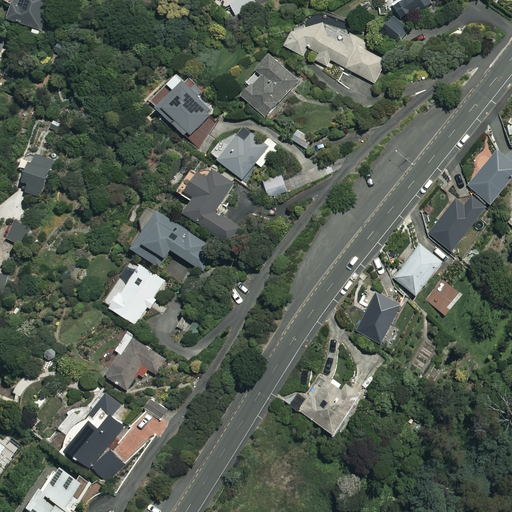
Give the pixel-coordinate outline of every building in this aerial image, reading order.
[(56,0),(21,0),(14,23),(45,34),(56,0)] [(257,5),(254,0),(241,0),(231,5),(235,14),(257,5)] [(402,0),(395,5),(402,16),(385,27),(397,45),(410,36),(402,24),(427,8),(429,11),(435,7),(433,4),(438,0),(402,0)] [(337,28),(324,22),(322,27),(315,23),(312,30),(298,23),(292,34),(296,36),(289,49),(307,59),(312,50),(321,55),(317,62),(329,68),(333,61),(376,85),(389,62),(363,48),(366,43),(354,36),(349,47),(332,38),(337,28)] [(302,82),(274,57),(249,85),(253,89),(245,98),(269,119),(302,82)] [(222,121),(189,87),(163,112),(188,138),(192,134),(199,142),(222,121)] [(281,147),(271,139),(266,144),(249,130),(233,149),(225,142),(214,156),(244,181),(258,163),(264,168),(281,147)] [(511,154),(509,158),(502,152),(472,186),(495,207),(511,188),(511,154)] [(55,164),(29,155),(23,172),(31,175),(25,190),(30,191),(29,195),(41,199),(55,164)] [(238,186),(218,172),(210,182),(205,178),(189,198),(197,204),(189,216),(230,246),(242,229),(219,212),(238,186)] [(289,191),(284,176),(266,182),(271,196),(289,191)] [(492,214),(476,200),(468,209),(460,202),(432,234),(456,255),(492,214)] [(160,214),(152,209),(144,222),(147,237),(137,252),(165,270),(176,253),(205,272),(219,251),(161,213),(160,214)] [(449,268),(424,248),(398,280),(422,300),(449,268)] [(168,284),(145,268),(132,287),(124,281),(107,304),(138,326),(168,284)] [(396,328),(406,308),(379,295),(361,332),(393,349),(402,331),(396,328)] [(196,318),(189,313),(179,326),(186,331),(196,318)] [(123,356),(109,375),(134,393),(151,370),(158,375),(168,361),(131,334),(118,352),(123,356)] [(345,441),(371,400),(353,388),(349,395),(332,384),(321,401),(315,397),(304,415),(345,441)] [(128,407),(109,395),(89,420),(82,423),(75,430),(70,438),(68,448),(63,454),(71,461),(74,457),(106,479),(173,413),(155,399),(131,430),(118,420),(128,407)] [(53,475),(32,511),(78,511),(93,485),(80,478),(77,484),(64,477),(62,480),(53,475)]
